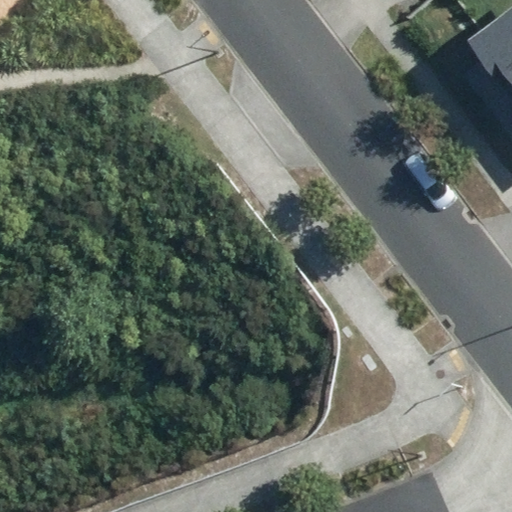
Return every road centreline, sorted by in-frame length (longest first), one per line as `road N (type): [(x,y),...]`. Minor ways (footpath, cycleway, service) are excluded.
road 1 (residential): [(511,341),(252,0)]
road 2 (residential): [(374,511),(511,459)]
